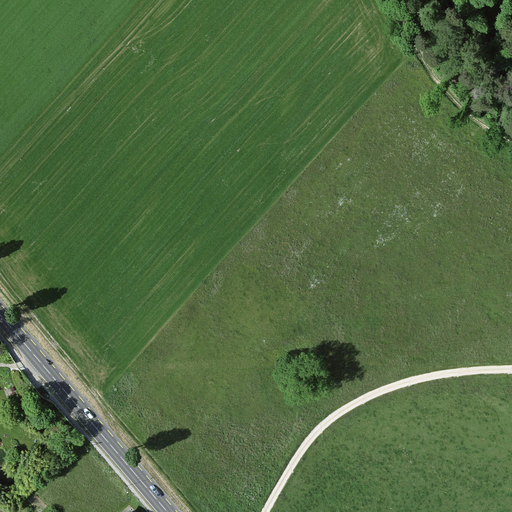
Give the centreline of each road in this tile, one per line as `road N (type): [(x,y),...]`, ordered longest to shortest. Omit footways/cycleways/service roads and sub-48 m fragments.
road 1 (track): [(265,511),(314,433),(349,406),(437,374),(511,369)]
road 2 (secondary): [(0,314),(168,511)]
road 3 (track): [(511,141),(473,117),(396,0)]
